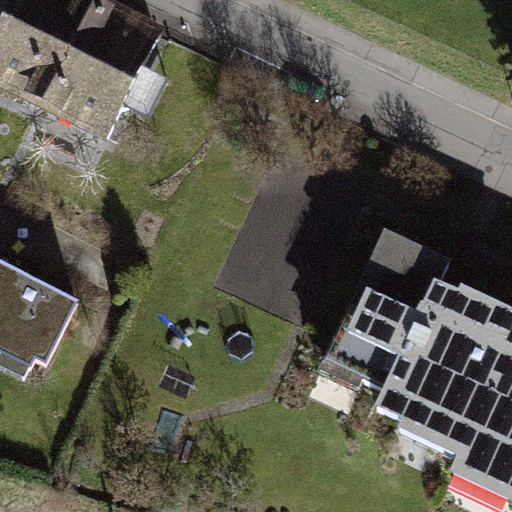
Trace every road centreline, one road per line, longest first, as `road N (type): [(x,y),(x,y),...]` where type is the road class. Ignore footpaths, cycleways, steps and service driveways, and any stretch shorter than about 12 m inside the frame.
road 1 (residential): [(171,0),(511,162)]
road 2 (residential): [(111,274),(0,226)]
